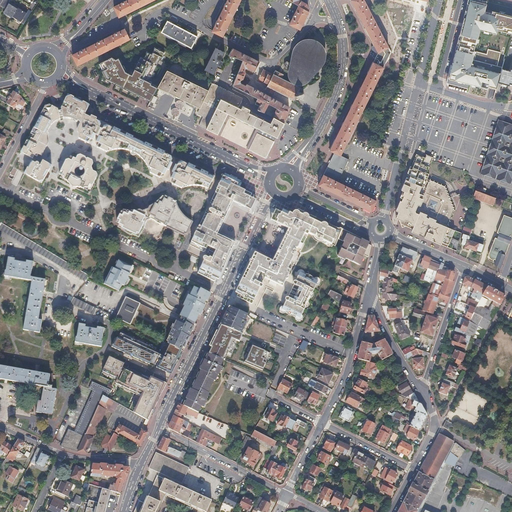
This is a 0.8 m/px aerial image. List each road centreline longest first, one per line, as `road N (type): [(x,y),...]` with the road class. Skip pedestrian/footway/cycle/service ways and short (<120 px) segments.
road 1 (secondary): [(236,162),(90,90)]
road 2 (tertiary): [(158,427),(223,293)]
road 3 (tertiary): [(370,286),(348,370),(321,423)]
road 4 (residential): [(158,427),(286,494)]
road 5 (secondary): [(384,212),(418,83)]
road 6 (residential): [(463,265),(421,391)]
road 7 (tertiary): [(336,22),(339,80),(309,143)]
